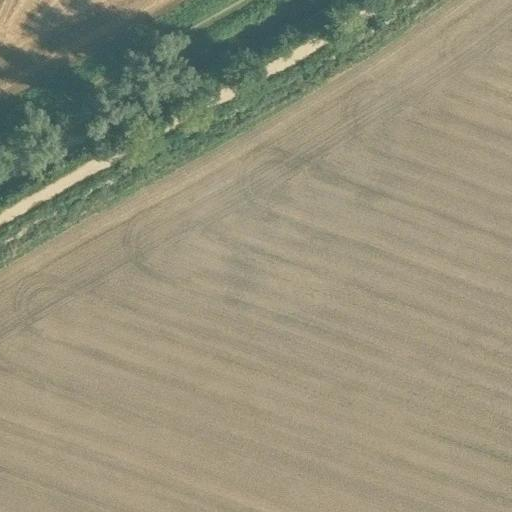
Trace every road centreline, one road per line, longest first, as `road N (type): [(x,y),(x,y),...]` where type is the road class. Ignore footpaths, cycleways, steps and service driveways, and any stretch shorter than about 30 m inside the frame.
road 1 (track): [(0,222),(387,0)]
road 2 (track): [(0,142),(250,0)]
